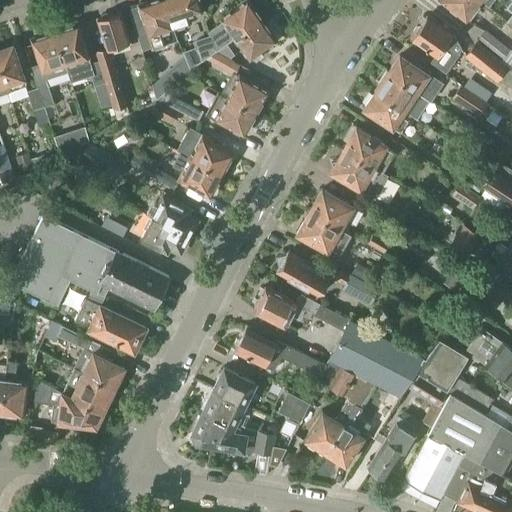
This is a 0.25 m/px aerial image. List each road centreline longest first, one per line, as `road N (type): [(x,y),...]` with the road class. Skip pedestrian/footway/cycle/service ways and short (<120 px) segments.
road 1 (residential): [(126,477),(338,60)]
road 2 (residential): [(340,511),(126,477)]
road 3 (residential): [(126,477),(0,459)]
